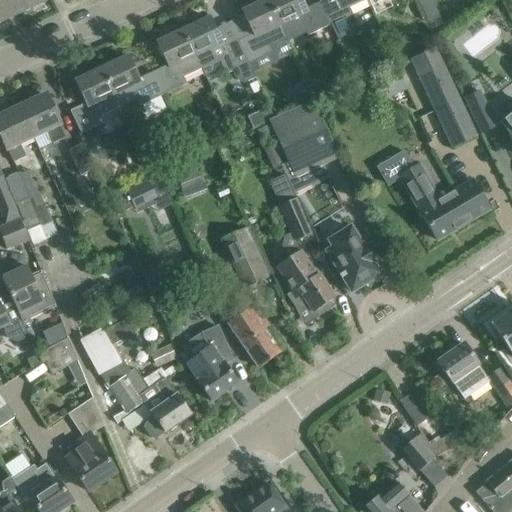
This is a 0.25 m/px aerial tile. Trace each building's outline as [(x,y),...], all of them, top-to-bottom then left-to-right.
[(0,0),(0,22),(21,13),(46,1),(45,0),(0,0)] [(286,37),(268,0),(264,0),(241,11),(252,34),(238,41),(248,63),(271,52),(268,46),(286,37)] [(330,25),(319,2),(304,9),(300,0),(268,0),(286,37),(304,29),(307,35),(330,25)] [(323,0),(319,2),(330,25),(352,14),(349,8),(365,0),(323,0)] [(183,30),(201,68),(219,60),(225,74),(248,63),(238,41),(223,48),(208,18),(183,30)] [(152,72),(163,94),(186,84),(183,77),(201,68),(183,30),(156,42),(167,65),(152,72)] [(435,50),(411,61),(451,148),(475,137),(435,50)] [(127,56),(101,68),(119,107),(137,99),(140,105),(163,94),(152,72),(137,79),(127,56)] [(101,115),(119,107),(101,68),(74,81),(85,104),(70,111),(80,133),(104,122),(101,115)] [(471,113),(482,135),(497,128),(487,106),(480,91),(464,99),(471,113)] [(45,95),(19,107),(33,137),(47,130),(53,143),(66,137),(59,124),(60,124),(53,113),(45,95)] [(294,177),(338,157),(312,101),(268,120),(294,177)] [(33,137),(19,107),(0,116),(0,136),(1,138),(7,150),(8,150),(14,163),(27,157),(20,144),(33,137)] [(511,114),(501,123),(511,136),(509,137),(511,141),(511,114)] [(81,174),(94,168),(96,167),(83,142),(69,149),(81,174)] [(168,169),(187,160),(182,150),(163,159),(168,169)] [(486,205),(472,181),(440,199),(418,163),(398,175),(422,218),(421,219),(424,225),(426,224),(436,240),(449,232),(447,228),(486,205)] [(30,170),(21,174),(21,173),(5,179),(15,205),(16,205),(32,244),(56,234),(30,170)] [(197,171),(178,178),(183,191),(187,190),(198,186),(201,184),(197,171)] [(294,241),(311,235),(283,175),(267,182),(294,241)] [(19,218),(10,194),(2,176),(0,176),(0,213),(4,224),(19,218)] [(148,181),(127,191),(136,209),(156,199),(148,181)] [(19,218),(4,224),(0,226),(0,234),(6,250),(28,241),(19,218)] [(243,288),(266,277),(244,229),(222,240),(243,288)] [(336,269),(340,275),(351,292),(378,275),(368,258),(364,252),(353,235),(327,251),(338,268),(336,269)] [(299,251),(284,262),(276,267),(292,291),(286,295),(295,308),(305,302),(312,313),(315,311),(316,313),(321,314),(333,306),(333,301),(332,299),(334,297),(318,273),(316,275),(299,251)] [(16,270),(1,278),(14,306),(23,325),(30,321),(29,319),(55,307),(41,270),(39,271),(40,273),(31,277),(27,268),(26,266),(16,270)] [(164,272),(146,280),(154,298),(172,291),(164,272)] [(99,284),(82,295),(89,306),(106,295),(99,284)] [(0,329),(8,325),(12,333),(19,338),(27,334),(23,325),(14,306),(3,311),(0,304),(0,329)] [(227,323),(247,352),(258,368),(279,353),(263,329),(268,326),(256,310),(253,305),(227,323)] [(511,309),(490,325),(511,356),(511,309)] [(103,328),(80,341),(98,376),(101,374),(124,411),(126,414),(126,413),(143,402),(149,412),(153,417),(145,423),(143,427),(151,438),(155,438),(163,432),(164,433),(190,415),(179,399),(175,394),(165,379),(164,378),(152,386),(149,389),(142,380),(134,369),(129,373),(112,345),(134,333),(127,319),(104,331),(103,328)] [(196,380),(199,385),(210,401),(237,383),(223,363),(230,360),(215,327),(214,328),(201,334),(206,348),(185,363),(196,380)] [(37,354),(42,362),(45,360),(71,346),(68,338),(37,354)] [(478,365),(463,343),(437,362),(452,383),(464,399),(489,382),(477,365),(478,365)] [(71,346),(45,360),(52,375),(78,361),(71,346)] [(511,402),(511,386),(500,368),(486,377),(507,406),(511,402)] [(389,393),(377,391),(374,402),(386,405),(389,393)] [(104,426),(92,397),(72,411),(88,435),(77,442),(81,448),(65,458),(87,491),(115,473),(90,434),(104,426)] [(7,404),(0,409),(0,425),(15,416),(7,404)] [(413,439),(400,451),(418,472),(432,460),(413,439)] [(487,482),(475,492),(488,507),(492,511),(511,511),(511,461),(510,462),(510,461),(486,481),(487,482)] [(11,479),(25,500),(29,497),(33,503),(38,511),(55,511),(70,502),(59,485),(55,479),(45,464),(36,470),(32,465),(28,468),(11,479)] [(25,500),(9,477),(1,482),(2,491),(0,492),(0,511),(17,511),(14,507),(25,500)] [(286,511),(283,507),(284,506),(268,483),(235,506),(236,507),(239,511),(286,511)] [(422,511),(412,501),(397,484),(380,499),(377,496),(363,508),(366,511),(422,511)]
